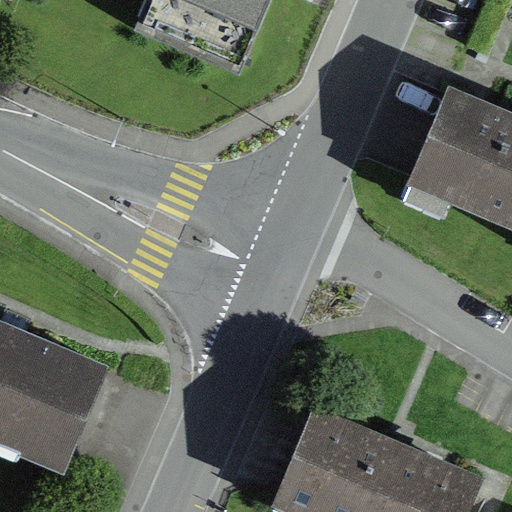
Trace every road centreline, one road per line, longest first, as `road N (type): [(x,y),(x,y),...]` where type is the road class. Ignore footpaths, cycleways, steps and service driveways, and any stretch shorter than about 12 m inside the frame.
road 1 (residential): [(0,143),(277,266)]
road 2 (tertiary): [(277,266),(176,511)]
road 3 (residential): [(511,353),(296,224)]
road 4 (tertiary): [(390,0),(296,224)]
